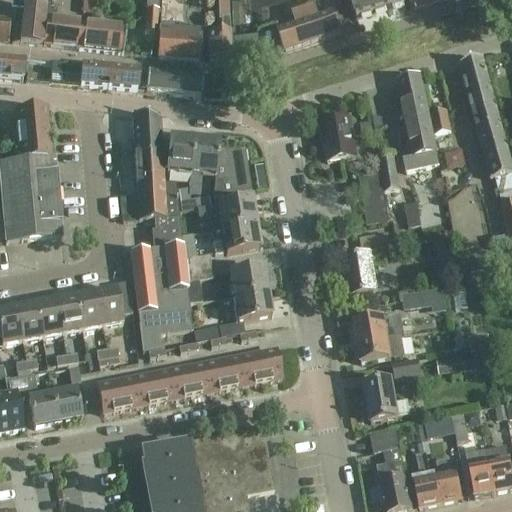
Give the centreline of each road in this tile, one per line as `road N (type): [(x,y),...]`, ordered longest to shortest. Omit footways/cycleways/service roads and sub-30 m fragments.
road 1 (residential): [(0,49),(244,72),(479,0)]
road 2 (residential): [(322,395),(0,458)]
road 3 (residential): [(322,395),(273,111)]
road 4 (residential): [(0,289),(105,270),(96,103)]
road 5 (residential): [(273,111),(511,41)]
road 6 (residential): [(96,103),(239,116),(273,111)]
